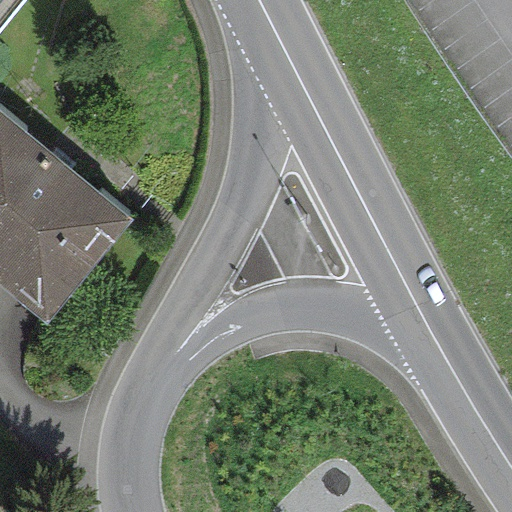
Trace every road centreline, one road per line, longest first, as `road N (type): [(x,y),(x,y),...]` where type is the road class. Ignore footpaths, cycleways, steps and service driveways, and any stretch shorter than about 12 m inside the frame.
road 1 (residential): [(271,22),(262,137),(164,365)]
road 2 (primary): [(271,22),(429,329)]
road 3 (residential): [(164,365),(232,324),(285,305),(374,309),(429,329)]
road 4 (primary): [(429,329),(511,465)]
road 5 (residential): [(134,511),(126,461),(133,424),(164,365)]
